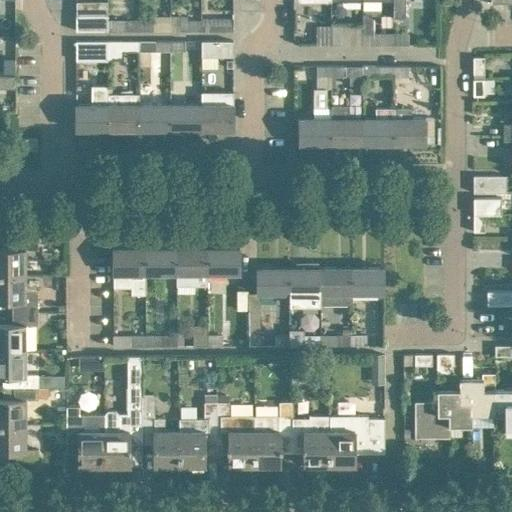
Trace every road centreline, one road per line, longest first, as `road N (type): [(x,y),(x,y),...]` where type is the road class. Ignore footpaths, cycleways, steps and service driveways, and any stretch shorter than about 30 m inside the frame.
road 1 (residential): [(252,194),(455,194)]
road 2 (residential): [(52,194),(252,194)]
road 3 (unclassified): [(252,194),(252,65),(271,27),(273,0)]
road 4 (residential): [(52,194),(51,44),(34,0)]
road 5 (residential): [(455,194),(454,53),(469,0)]
road 6 (residential): [(391,334),(433,334),(454,322),(455,194)]
